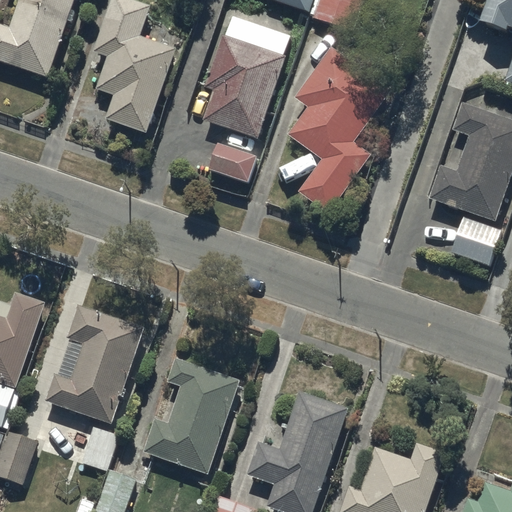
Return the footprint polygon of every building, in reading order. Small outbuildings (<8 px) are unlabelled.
[(18,0),(9,28),(0,25),(0,63),(48,79),(74,0),(18,0)] [(149,4),(138,0),(109,0),(92,51),(106,56),(95,88),(113,95),(105,118),(145,132),(175,47),(139,34),(149,4)] [(275,0),(309,11),(312,0),(275,0)] [(319,0),(314,17),(353,31),(364,0),(319,0)] [(511,44),(511,58),(504,82),(511,85),(511,0),(484,0),(477,21),(505,31),(506,28),(511,29),(511,36),(510,44),(511,44)] [(233,16),(227,35),(285,55),(291,35),(233,16)] [(227,35),(224,34),(206,87),(214,90),(203,121),(259,139),(287,55),(285,55),(227,35)] [(388,90),(329,47),(292,99),(305,109),(286,137),(321,161),(299,193),(327,213),(367,155),(350,144),(388,90)] [(511,169),(511,117),(462,100),(452,130),(468,135),(456,170),(441,165),(430,196),(495,218),(511,169)] [(255,156),(216,143),(207,171),(246,184),(255,156)] [(499,230),(461,217),(449,253),(486,266),(499,230)] [(47,302),(18,292),(10,316),(0,313),(0,381),(18,387),(47,302)] [(146,328),(81,306),(69,340),(85,345),(73,380),(57,374),(48,401),(114,424),(146,328)] [(239,380),(177,359),(169,382),(181,386),(169,423),(155,418),(144,451),(208,472),(239,380)] [(0,427),(3,429),(18,387),(0,381),(0,427)] [(315,511),(351,407),(301,391),(282,447),(260,440),(248,473),(277,482),(269,505),(289,511),(315,511)] [(120,434),(96,426),(83,463),(108,471),(120,434)] [(39,439),(9,430),(0,461),(0,477),(25,485),(39,439)] [(425,511),(446,453),(417,443),(411,460),(375,448),(360,489),(349,485),(339,511),(425,511)] [(126,511),(138,480),(109,470),(94,511),(126,511)] [(511,511),(511,487),(511,490),(485,481),(478,502),(468,499),(463,511),(511,511)] [(260,511),(262,508),(219,493),(212,511),(260,511)]
